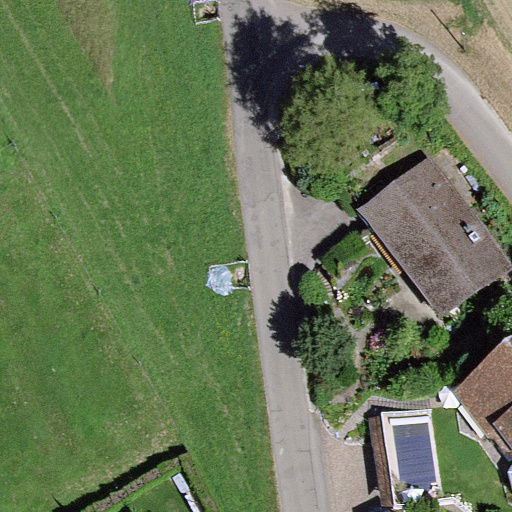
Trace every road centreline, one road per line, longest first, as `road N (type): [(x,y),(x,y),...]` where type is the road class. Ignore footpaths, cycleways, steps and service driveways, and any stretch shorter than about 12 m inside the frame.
road 1 (tertiary): [(238,45),(303,511)]
road 2 (residential): [(511,174),(429,69),(392,40),(351,29),(238,45)]
